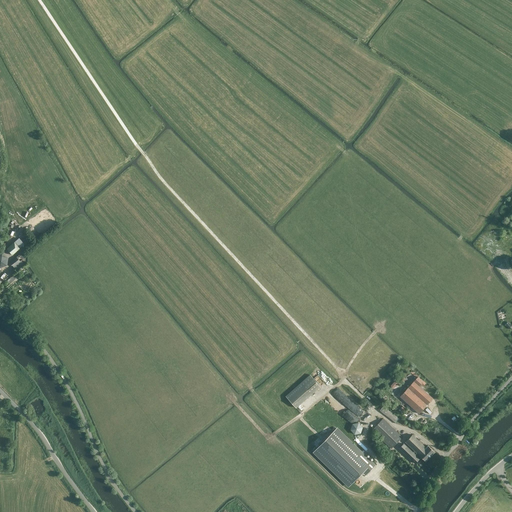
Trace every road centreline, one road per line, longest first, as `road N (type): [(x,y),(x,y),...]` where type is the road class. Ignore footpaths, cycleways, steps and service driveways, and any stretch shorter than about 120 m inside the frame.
road 1 (track): [(39,0),(156,173),(343,377),(381,324)]
road 2 (track): [(381,324),(347,153),(166,0)]
road 3 (unclassified): [(136,511),(52,362),(0,309)]
road 4 (unclassified): [(511,377),(431,475),(416,511)]
road 5 (unclassified): [(0,391),(93,511)]
road 6 (track): [(343,377),(270,436),(229,396)]
road 7 (track): [(381,324),(511,367)]
road 8 (track): [(344,380),(445,456)]
